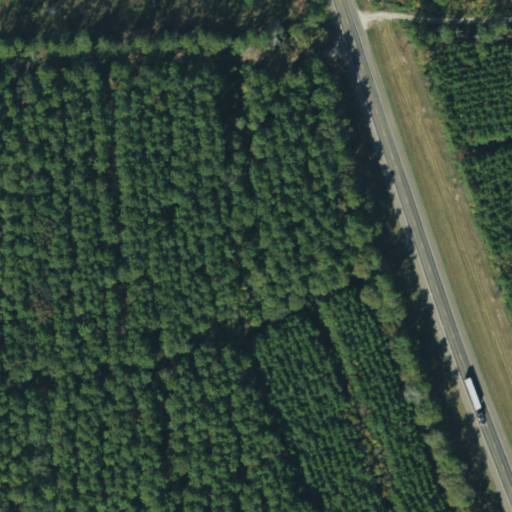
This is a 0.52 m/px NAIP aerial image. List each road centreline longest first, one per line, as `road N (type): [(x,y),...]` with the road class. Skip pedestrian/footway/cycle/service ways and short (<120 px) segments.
road 1 (primary): [(511,496),(460,366),(339,0)]
road 2 (track): [(0,45),(357,53)]
